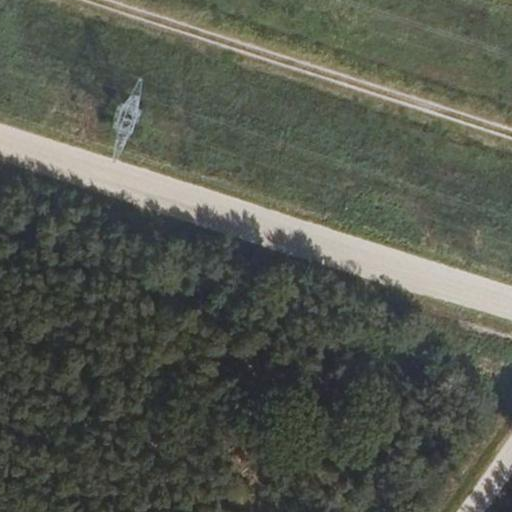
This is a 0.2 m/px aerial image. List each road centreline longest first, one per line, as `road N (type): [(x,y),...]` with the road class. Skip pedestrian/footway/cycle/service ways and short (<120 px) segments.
road 1 (track): [(511,303),(0,139)]
road 2 (track): [(82,0),(511,138)]
